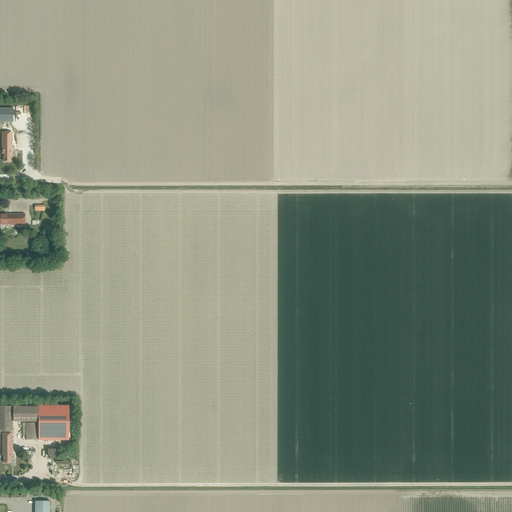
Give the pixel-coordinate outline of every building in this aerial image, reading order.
[(0,122),(13,123),(13,108),(0,108),(0,122)] [(12,157),(12,132),(2,132),(2,155),(3,155),(3,162),(10,162),(11,157),(12,157)] [(0,224),(25,224),(25,214),(0,214),(0,224)] [(34,422),(34,424),(36,424),(36,428),(38,428),(38,406),(0,406),(0,431),(12,432),(12,422),(34,422)] [(36,424),(34,424),(26,424),(26,440),(36,440),(36,438),(38,438),(38,440),(69,440),(69,406),(38,406),(38,428),(36,428),(36,424)] [(12,458),(12,433),(2,433),(2,456),(4,456),(4,463),(11,463),(11,458),(12,458)] [(49,511),(50,501),(35,501),(34,511),(49,511)]
